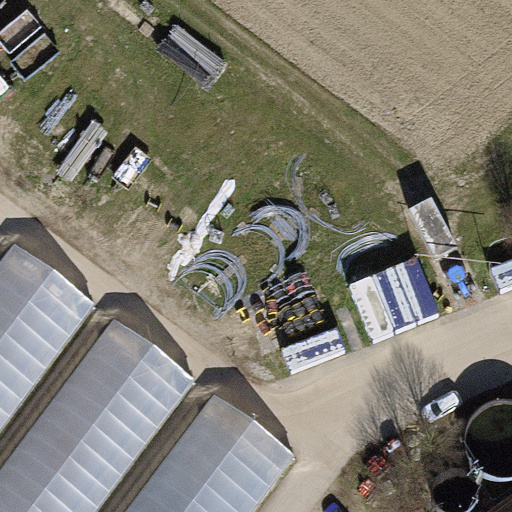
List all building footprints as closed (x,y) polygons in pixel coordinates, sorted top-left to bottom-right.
[(13,230),(0,248),(0,428),(97,288),(13,230)] [(426,257),(356,280),(376,340),(447,316),(426,257)] [(110,303),(0,467),(0,511),(91,511),(194,359),(110,303)] [(127,511),(251,511),(302,443),(220,384),(127,511)] [(511,511),(511,501),(495,511),(511,511)]
